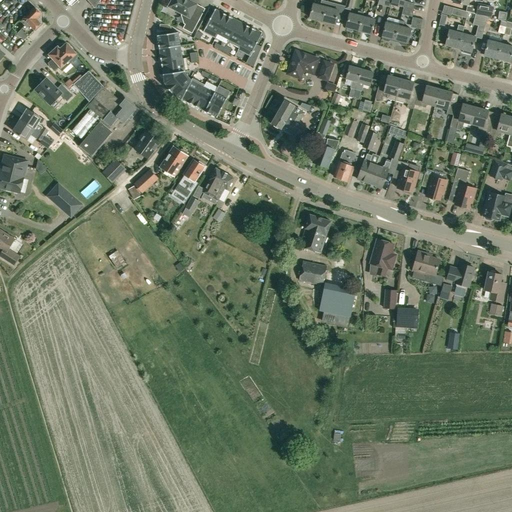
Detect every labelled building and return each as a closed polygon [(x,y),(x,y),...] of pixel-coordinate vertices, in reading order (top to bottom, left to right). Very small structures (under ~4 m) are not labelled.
[(87,0),(95,8),(96,7),(100,0),(87,0)] [(170,0),(172,0),(169,6),(189,17),(184,28),(192,33),(200,17),(192,13),(197,4),(189,0),(170,0)] [(322,21),(326,7),(328,2),(321,0),(320,5),(313,4),(310,18),(322,21)] [(353,0),(347,0),(345,9),(351,11),(353,0)] [(405,1),(404,8),(402,14),(413,17),(414,4),(405,1)] [(335,25),(339,11),(332,9),(333,3),(328,2),(326,7),(322,21),(335,25)] [(477,4),(477,7),(476,14),(491,17),(493,7),(477,4)] [(20,29),(21,30),(27,36),(40,24),(42,14),(35,7),(20,21),(24,26),(20,29)] [(453,8),(451,14),(467,18),(468,12),(453,8)] [(215,9),(203,32),(204,32),(215,38),(227,15),(222,12),(216,9),(215,9)] [(353,29),(359,31),(362,17),(363,13),(358,11),(357,15),(350,13),(346,28),(347,28),(347,30),(348,31),(351,32),(353,31),(353,29)] [(473,24),(485,27),(488,17),(476,14),(473,24)] [(227,15),(215,38),(226,44),(227,41),(228,42),(239,21),(233,18),(227,15)] [(110,22),(118,28),(122,23),(114,16),(110,22)] [(371,34),(375,20),(362,17),(359,31),(371,34)] [(386,23),(382,37),(383,37),(382,39),(383,40),(388,42),(390,41),(390,39),(395,40),(400,20),(389,18),(387,19),(386,23)] [(408,44),(411,29),(404,27),(405,21),(400,20),(395,40),(400,41),(399,43),(400,45),(405,46),(406,45),(407,43),(408,44)] [(239,21),(228,42),(239,48),(238,50),(250,27),(244,24),(239,21)] [(501,25),(499,32),(505,34),(507,27),(508,22),(502,21),(501,25)] [(250,27),(238,50),(249,56),(250,56),(257,44),(262,33),(261,33),(256,30),(250,27)] [(458,50),(463,33),(449,29),(445,46),(458,50)] [(197,31),(195,36),(200,39),(203,34),(197,31)] [(178,32),(157,35),(157,36),(158,42),(159,48),(180,45),(178,32)] [(471,56),(471,53),(472,53),(476,36),(463,33),(458,50),(463,51),(462,54),(471,56)] [(484,56),(497,60),(502,43),(488,40),(484,56)] [(62,71),(68,66),(79,56),(67,43),(62,43),(49,55),(53,59),(48,63),(50,65),(49,65),(54,71),(59,68),(62,71)] [(216,43),(214,46),(223,51),(226,46),(224,45),(223,46),(216,43)] [(511,45),(502,43),(497,60),(510,63),(511,56),(511,45)] [(250,56),(246,63),(253,67),(261,47),(257,44),(250,56)] [(180,45),(159,48),(159,49),(160,55),(161,61),(182,58),(180,46),(180,45)] [(226,46),(223,51),(228,54),(231,48),(226,46)] [(291,65),(288,74),(300,78),(302,70),(313,73),(317,59),(295,52),(292,62),(293,62),(292,65),(291,65)] [(182,58),(161,61),(162,67),(163,74),(184,71),(184,70),(182,58)] [(328,80),(333,64),(324,61),(318,77),(328,80)] [(335,65),(332,78),(342,80),(344,67),(335,65)] [(346,79),(352,81),(351,86),(351,87),(349,97),(353,98),(361,69),(350,66),(346,79)] [(361,69),(353,98),(358,100),(361,89),(362,90),(363,85),(369,87),(369,85),(370,85),(373,73),(373,72),(372,70),(368,68),(366,71),(361,69)] [(230,70),(227,77),(236,80),(239,73),(230,70)] [(80,79),(74,84),(88,101),(86,104),(88,106),(103,87),(90,72),(89,71),(80,79)] [(184,71),(163,74),(163,75),(164,82),(167,86),(172,93),(173,92),(176,95),(182,99),(193,78),(192,78),(191,80),(184,72),(184,71)] [(388,94),(397,96),(401,80),(388,76),(386,84),(379,83),(375,99),(382,101),(383,97),(387,98),(388,94)] [(51,105),(61,95),(67,102),(73,96),(62,84),(57,89),(46,78),(35,90),(51,105)] [(193,78),(182,99),(188,102),(195,106),(204,84),(193,78)] [(414,83),(401,80),(397,96),(405,98),(403,103),(408,104),(407,108),(414,109),(415,105),(418,93),(412,91),(414,83)] [(204,84),(195,106),(199,108),(205,111),(206,112),(215,93),(215,92),(214,92),(204,87),(205,84),(204,84)] [(85,142),(82,145),(93,155),(111,133),(108,130),(113,124),(120,130),(125,124),(126,125),(139,109),(123,96),(119,100),(103,87),(88,106),(87,107),(91,110),(103,121),(85,142)] [(427,104),(435,106),(439,90),(427,87),(424,94),(418,93),(415,105),(426,108),(427,104)] [(452,93),(439,90),(435,106),(448,109),(446,113),(453,115),(456,103),(450,101),(452,93)] [(215,93),(206,112),(216,117),(217,117),(227,98),(226,98),(215,93)] [(338,105),(342,95),(335,93),(331,102),(338,105)] [(369,112),(372,101),(365,100),(362,110),(369,112)] [(305,113),(294,107),(294,106),(285,101),(272,123),(281,128),(282,127),(294,134),(301,122),(300,121),(305,113)] [(464,122),(471,124),(476,108),(456,103),(453,115),(450,127),(462,131),(464,122)] [(488,137),(493,121),(486,119),(488,111),(476,108),(471,124),(479,126),(477,134),(482,136),(488,137)] [(48,131),(38,124),(41,118),(27,109),(20,120),(45,136),(45,135),(54,141),(57,136),(49,130),(48,131)] [(69,123),(61,115),(55,120),(63,128),(69,123)] [(502,132),(510,134),(511,125),(511,117),(501,115),(499,123),(493,121),(488,137),(495,139),(496,136),(500,137),(502,132)] [(319,133),(325,135),(331,121),(325,119),(319,133)] [(352,137),(358,122),(350,119),(344,134),(352,137)] [(54,142),(45,136),(20,120),(13,131),(27,140),(31,135),(36,138),(37,138),(41,141),(39,143),(47,149),(54,142)] [(58,136),(63,130),(55,123),(49,128),(58,136)] [(364,143),(370,126),(362,123),(356,140),(364,143)] [(152,153),(161,139),(155,135),(154,132),(151,130),(149,131),(148,130),(146,129),(141,136),(140,138),(141,140),(135,149),(148,159),(152,153)] [(372,150),(378,134),(369,131),(363,147),(372,150)] [(320,144),(313,163),(328,168),(334,150),(336,151),(339,141),(338,141),(328,139),(324,138),(321,145),(320,144)] [(396,141),(390,157),(398,160),(404,144),(396,141)] [(187,156),(187,155),(187,154),(187,153),(187,152),(187,151),(186,150),(185,149),(184,149),(183,149),(182,149),(181,149),(180,149),(180,150),(179,150),(174,147),(161,168),(174,176),(179,169),(181,169),(183,166),(182,164),(187,156)] [(339,162),(334,177),(341,180),(351,152),(346,150),(345,154),(343,153),(339,162)] [(351,152),(341,180),(349,182),(354,167),(357,158),(355,157),(356,154),(351,152)] [(369,184),(376,166),(369,163),(372,156),(367,154),(357,179),(369,184)] [(0,174),(0,188),(20,193),(28,161),(5,155),(0,174)] [(113,183),(126,169),(115,159),(102,172),(113,183)] [(180,182),(175,189),(175,190),(188,198),(198,183),(195,181),(204,167),(203,166),(204,165),(199,161),(198,163),(197,162),(193,159),(192,161),(183,174),(186,175),(181,183),(180,182)] [(37,160),(35,169),(40,175),(46,170),(37,160)] [(376,166),(369,184),(382,188),(391,163),(386,161),(383,168),(376,166)] [(400,179),(397,188),(411,192),(413,186),(414,186),(418,172),(408,170),(410,164),(398,161),(393,175),(399,177),(400,179)] [(502,180),(502,179),(509,181),(511,171),(511,170),(506,169),(507,165),(495,161),(490,176),(502,180)] [(210,180),(203,193),(218,201),(225,188),(228,190),(234,178),(216,168),(210,180)] [(458,168),(451,191),(456,193),(457,195),(455,205),(469,209),(470,202),(472,203),(476,189),(465,186),(469,171),(458,168)] [(429,187),(426,196),(440,200),(442,194),(443,194),(447,181),(432,176),(434,171),(426,169),(422,183),(428,185),(429,187)] [(158,179),(150,170),(135,184),(143,193),(158,179)] [(71,219),(84,204),(59,182),(46,196),(71,219)] [(140,197),(134,186),(129,189),(134,200),(140,197)] [(500,220),(501,215),(509,217),(511,206),(511,203),(505,202),(506,197),(489,192),(483,216),(485,216),(485,218),(486,219),(491,221),(493,220),(493,218),(500,220)] [(191,197),(184,211),(191,215),(199,201),(191,197)] [(219,209),(214,218),(219,222),(225,213),(219,209)] [(306,229),(300,246),(320,253),(326,236),(331,221),(310,215),(305,229),(306,229)] [(9,250),(15,240),(0,229),(0,249),(2,251),(0,254),(0,256),(14,265),(20,257),(9,250)] [(374,255),(373,255),(370,263),(379,266),(376,274),(385,277),(387,268),(392,270),(396,255),(390,253),(393,244),(378,240),(374,255)] [(419,252),(413,271),(427,275),(428,273),(435,275),(440,260),(426,256),(426,254),(419,252)] [(299,281),(323,286),(327,266),(303,260),(299,281)] [(459,270),(451,268),(447,279),(456,282),(455,283),(456,283),(456,284),(457,286),(465,289),(467,288),(467,287),(469,287),(474,268),(461,264),(459,270)] [(506,283),(501,282),(502,275),(490,272),(486,291),(491,292),(489,300),(502,303),(506,283)] [(320,311),(318,321),(347,327),(349,317),(355,289),(325,283),(319,311),(320,311)] [(439,297),(448,299),(452,286),(443,283),(439,297)] [(385,290),(384,308),(395,309),(396,291),(385,290)] [(489,314),(500,316),(502,307),(491,304),(489,314)] [(418,309),(398,308),(397,327),(417,329),(418,309)] [(458,342),(450,341),(449,349),(457,350),(458,342)]
